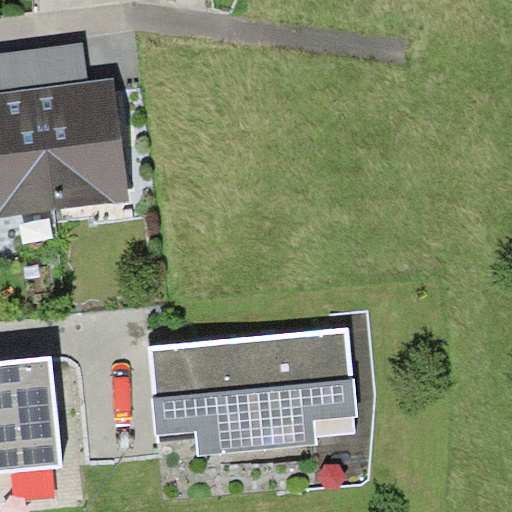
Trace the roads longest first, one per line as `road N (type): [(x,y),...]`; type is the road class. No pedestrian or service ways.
road 1 (residential): [(0,31),(129,13),(403,51)]
road 2 (residential): [(0,342),(85,341),(104,359),(116,437)]
